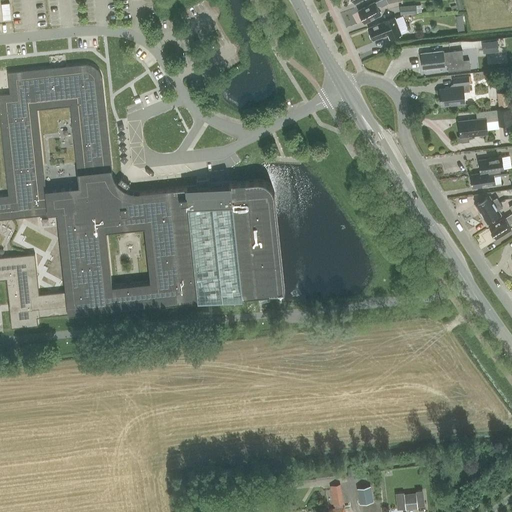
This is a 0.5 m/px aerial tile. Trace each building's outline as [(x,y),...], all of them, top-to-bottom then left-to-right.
[(387,0),(379,0),(359,11),(366,23),(381,14),(382,14),(378,7),(380,5),(381,7),(389,3),(387,0)] [(461,0),(454,0),(457,10),(463,8),(461,0)] [(9,4),(1,4),(3,20),(11,19),(9,4)] [(422,5),(400,6),(401,15),(417,14),(417,12),(422,12),(422,5)] [(458,30),(465,29),(464,15),(457,15),(458,30)] [(394,17),(367,28),(369,34),(368,36),(369,39),(371,39),(372,41),(381,37),(383,38),(385,37),(386,35),(387,35),(389,39),(401,34),(397,24),(394,17)] [(498,41),(482,43),(484,54),(499,52),(498,41)] [(470,69),(469,60),(463,61),(462,51),(443,53),(443,51),(434,52),(434,53),(430,53),(430,52),(421,53),(423,70),(445,67),(445,65),(448,65),(448,72),(470,69)] [(0,279),(7,279),(10,305),(10,311),(12,327),(38,325),(37,319),(38,319),(206,300),(212,299),(256,294),(266,293),(273,293),(279,292),(285,291),(274,193),(271,186),(265,181),(257,180),(255,180),(254,180),(230,182),(208,184),(207,178),(197,179),(197,185),(141,191),(134,191),(126,189),(130,185),(121,178),(117,182),(114,177),(112,167),(102,77),(100,72),(98,69),(94,66),(90,65),(87,64),(84,64),(8,72),(10,93),(0,94),(0,117),(5,166),(9,195),(0,195),(0,279)] [(486,71),(484,74),(484,78),(487,81),(491,80),(493,77),(493,74),(490,71),(486,71)] [(464,92),(470,91),(468,75),(452,77),(454,87),(439,89),(441,106),(465,104),(464,92)] [(487,134),(486,122),(499,120),(500,126),(511,124),(511,118),(511,108),(477,112),(477,118),(459,120),(460,136),(458,136),(459,140),(462,141),(469,140),(468,136),(487,134)] [(507,174),(506,169),(503,169),(501,156),(477,160),(479,173),(499,170),(500,175),(507,174)] [(494,176),(500,175),(499,170),(479,173),(469,174),(472,188),(495,184),(494,176)] [(481,214),(500,202),(497,198),(492,201),(489,196),(475,204),(481,214)] [(498,210),(503,207),(500,202),(481,214),(487,223),(501,214),(498,210)] [(511,214),(490,228),(496,238),(511,229),(509,225),(511,223),(511,214)] [(345,466),(327,468),(328,479),(346,477),(345,466)] [(316,482),(315,471),(279,475),(280,486),(316,482)] [(344,504),(341,484),(330,486),(333,506),(344,504)] [(372,486),(357,489),(360,504),(374,502),(372,486)] [(407,510),(419,509),(417,493),(405,494),(407,510)]
